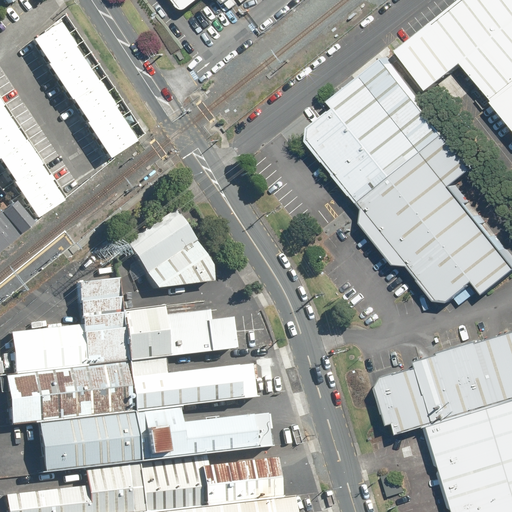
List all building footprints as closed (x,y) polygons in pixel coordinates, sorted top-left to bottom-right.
[(177,0),(185,9),(195,0),(222,0),(225,4),(229,0),(177,0)] [(511,88),(511,0),(461,0),(401,48),(432,86),(464,60),(497,101),(511,88)] [(58,21),(33,37),(110,153),(134,137),(58,21)] [(451,301),(475,280),(486,293),(511,271),(511,257),(454,187),(474,168),(388,57),(334,100),(340,107),(312,127),(311,139),(365,207),(364,222),(398,263),(410,264),(437,299),(451,301)] [(0,67),(0,90),(11,82),(0,67)] [(511,92),(497,104),(511,121),(511,92)] [(14,97),(6,102),(17,119),(25,113),(14,97)] [(305,117),(311,124),(328,110),(322,103),(305,117)] [(61,200),(0,105),(0,158),(37,216),(61,200)] [(13,199),(0,209),(0,244),(30,220),(13,199)] [(207,266),(171,212),(126,246),(152,289),(210,282),(207,266)] [(125,361),(119,312),(115,278),(78,282),(82,324),(9,333),(14,374),(125,361)] [(12,279),(0,288),(0,301),(18,287),(12,279)] [(125,361),(163,357),(232,348),(229,319),(204,322),(202,302),(119,312),(125,361)] [(511,511),(511,330),(418,359),(419,365),(386,373),(380,386),(394,434),(428,425),(455,511),(511,511)] [(163,357),(125,361),(131,411),(176,406),(251,397),(247,363),(164,372),(163,357)] [(14,374),(4,375),(10,425),(36,422),(131,411),(125,361),(14,374)] [(131,411),(137,461),(202,454),(253,448),(249,415),(178,423),(176,406),(131,411)] [(137,461),(131,411),(36,422),(42,472),(82,468),(137,461)] [(137,461),(142,511),(143,511),(278,496),(274,457),(204,465),(202,454),(137,461)] [(142,511),(137,461),(82,468),(84,485),(5,494),(7,511),(142,511)] [(383,476),(389,496),(405,491),(399,471),(383,476)] [(143,511),(294,511),(293,494),(278,496),(143,511)]
